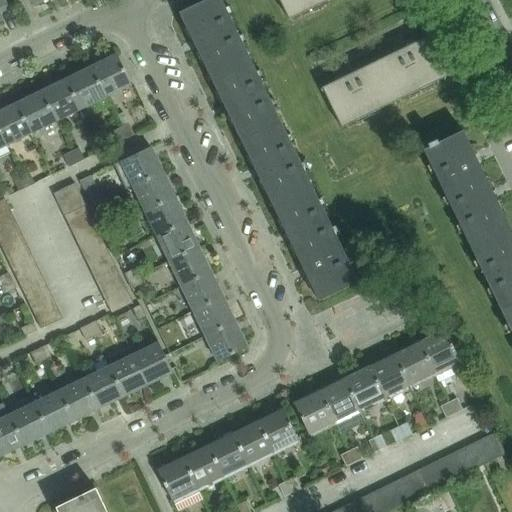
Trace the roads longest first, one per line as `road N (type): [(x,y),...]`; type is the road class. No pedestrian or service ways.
road 1 (residential): [(0,502),(258,376),(278,361),(283,342),(123,4)]
road 2 (residential): [(0,64),(123,4)]
